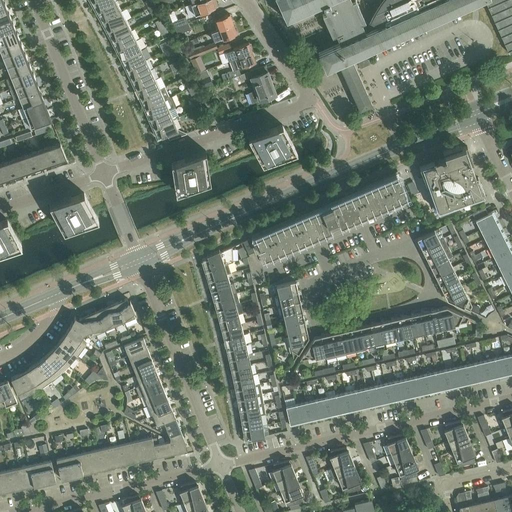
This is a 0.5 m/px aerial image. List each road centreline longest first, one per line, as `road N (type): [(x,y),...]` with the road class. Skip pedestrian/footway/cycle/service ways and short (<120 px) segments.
road 1 (residential): [(105,174),(312,101),(246,0)]
road 2 (residential): [(221,465),(511,399)]
road 3 (residential): [(329,278),(307,299),(320,327),(418,306),(431,288),(418,257),(407,250),(378,255)]
road 4 (residential): [(18,511),(221,465)]
road 5 (residential): [(221,465),(144,274)]
road 6 (residential): [(105,174),(34,0)]
road 7 (tertiary): [(139,261),(293,192)]
road 8 (tertiary): [(0,320),(139,261)]
